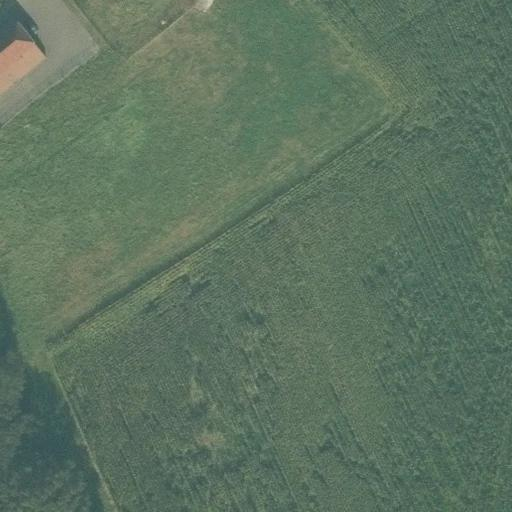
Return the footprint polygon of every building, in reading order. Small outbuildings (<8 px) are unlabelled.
[(0,94),(46,57),(14,18),(0,29),(0,94)] [(79,203),(224,85),(186,38),(116,95),(120,100),(45,161),(79,203)] [(37,152),(114,90),(89,59),(13,121),(37,152)] [(54,139),(39,151),(45,159),(60,147),(54,139)] [(0,260),(42,326),(88,297),(0,158),(0,260)]
